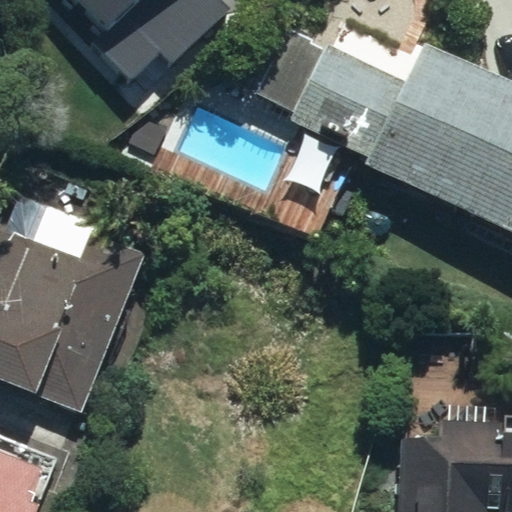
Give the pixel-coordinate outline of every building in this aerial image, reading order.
[(40,0),(127,90),(163,56),(175,68),(237,8),(229,0),(40,0)] [(284,28),(248,97),(363,158),(353,177),(511,260),(511,98),(416,48),(395,87),(284,28)] [(77,421),(135,262),(86,244),(91,230),(21,204),(6,245),(70,269),(60,298),(0,275),(0,407),(26,417),(31,404),(77,421)] [(0,511),(24,511),(35,485),(53,492),(70,447),(0,419),(0,511)] [(428,448),(394,447),(392,511),(511,511),(511,427),(428,426),(428,448)]
